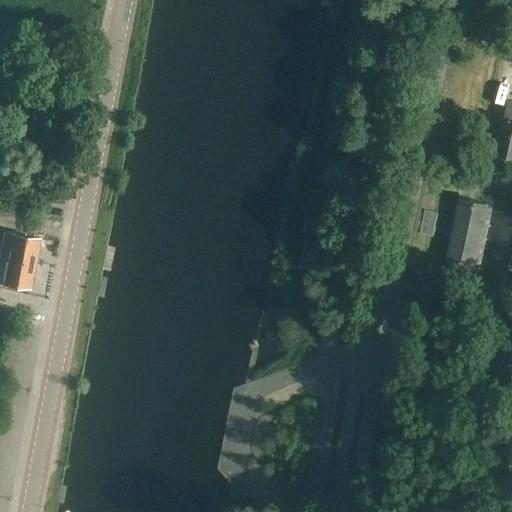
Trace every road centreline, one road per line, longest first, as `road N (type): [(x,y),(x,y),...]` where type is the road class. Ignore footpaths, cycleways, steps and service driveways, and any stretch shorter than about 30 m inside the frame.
road 1 (tertiary): [(348,511),(367,360),(399,251),(450,0)]
road 2 (tertiary): [(29,511),(126,0)]
